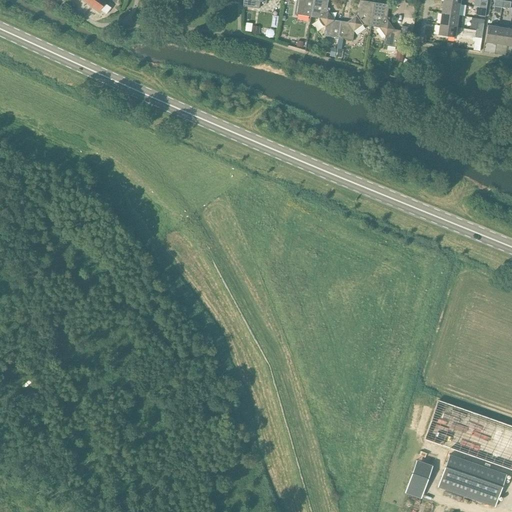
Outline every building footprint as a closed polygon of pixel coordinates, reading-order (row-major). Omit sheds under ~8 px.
[(83,0),(100,11),(105,14),(108,14),(111,10),(110,7),(105,3),(106,3),(102,0),(83,0)] [(243,0),(243,7),(259,9),(260,2),(266,3),(266,0),(243,0)] [(297,0),(296,15),(311,17),(313,0),(297,0)] [(324,36),(338,38),(341,21),(334,20),(327,10),(328,0),(313,0),(311,17),(318,18),(325,27),(324,36)] [(338,38),(352,40),(353,32),(363,25),(371,26),(374,3),(360,0),(358,15),(347,22),(341,21),(338,38)] [(474,0),(473,7),(480,8),(486,9),(487,1),(480,0),(481,1),(477,0),(474,0)] [(389,5),(374,3),(371,26),(378,27),(385,36),(383,45),(398,48),(401,31),(394,30),(387,19),(389,5)] [(441,14),(463,17),(463,16),(458,16),(460,5),(443,3),(441,14)] [(441,14),(440,24),(456,27),(457,21),(462,22),(463,17),(441,14)] [(455,38),(456,28),(456,27),(440,24),(438,35),(455,38)] [(253,26),(252,34),(259,36),(260,27),(253,26)] [(485,42),(496,44),(499,27),(488,26),(485,42)] [(496,44),(507,46),(510,29),(499,27),(496,44)] [(330,47),(329,58),(335,60),(335,57),(337,49),(330,47)] [(511,426),(439,401),(425,440),(511,470),(511,426)] [(506,474),(449,455),(438,488),(494,508),(506,474)]
